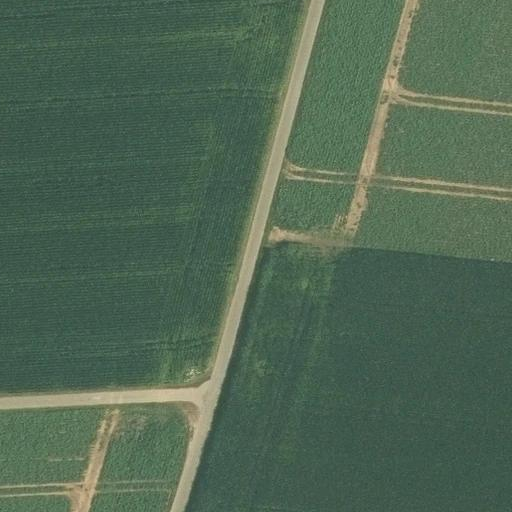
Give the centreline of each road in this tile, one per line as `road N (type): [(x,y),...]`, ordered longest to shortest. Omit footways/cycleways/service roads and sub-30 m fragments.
road 1 (unclassified): [(324,0),(218,396)]
road 2 (unclassified): [(0,407),(218,396)]
road 3 (unclassified): [(218,396),(183,511)]
